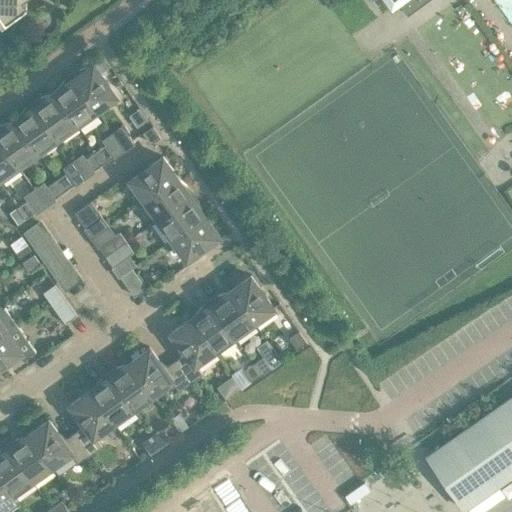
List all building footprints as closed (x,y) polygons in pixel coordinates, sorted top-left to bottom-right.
[(0,0),(0,21),(1,22),(26,4),(23,0),(0,0)] [(387,0),(391,5),(398,0),(407,13),(425,0),(387,0)] [(73,76),(96,109),(116,95),(107,82),(105,78),(102,75),(93,62),(88,66),(79,69),(80,71),(73,76)] [(53,90),(76,123),(96,109),(73,76),(65,82),(64,80),(58,87),(53,90)] [(76,123),(53,90),(49,94),(40,97),(41,99),(34,104),(57,137),(76,123)] [(14,118),(37,151),(57,137),(34,104),(26,110),(25,108),(19,115),(14,118)] [(37,151),(14,118),(9,121),(1,125),(2,127),(0,128),(0,139),(18,165),(37,151)] [(161,135),(153,124),(143,131),(151,142),(161,135)] [(0,177),(18,165),(0,139),(0,177)] [(105,143),(96,150),(104,161),(113,154),(105,143)] [(104,161),(96,150),(86,157),(94,168),(104,161)] [(144,198),(177,175),(163,155),(130,178),(144,198)] [(66,171),(57,178),(64,189),(74,182),(66,171)] [(185,187),(187,186),(180,180),(177,175),(144,198),(158,218),(191,195),(185,187)] [(64,189),(57,178),(47,185),(55,196),(64,189)] [(172,237),(205,214),(202,210),(198,201),(196,203),(191,195),(158,218),(172,237)] [(17,206),(25,217),(35,210),(27,199),(17,206)] [(75,211),(85,226),(101,214),(91,200),(75,211)] [(18,222),(25,217),(17,206),(17,205),(10,210),(18,222)] [(205,214),(172,237),(186,258),(219,234),(205,214)] [(118,247),(117,247),(127,240),(120,230),(99,246),(106,255),(118,247)] [(16,251),(19,257),(31,249),(27,243),(16,251)] [(118,247),(106,255),(113,265),(125,257),(118,247)] [(34,253),(22,260),(29,270),(41,262),(34,253)] [(131,266),(120,275),(134,295),(146,286),(131,266)] [(250,274),(230,288),(254,321),(273,307),(250,274)] [(43,291),(50,300),(62,292),(55,282),(43,291)] [(234,335),(253,321),(254,321),(230,288),(226,292),(217,295),(218,297),(211,302),(234,335)] [(65,322),(66,321),(77,313),(62,292),(50,300),(50,301),(65,322)] [(191,316),(214,349),(234,335),(211,302),(203,308),(202,306),(196,313),(191,316)] [(0,335),(17,323),(3,303),(0,305),(0,335)] [(175,359),(190,381),(202,372),(195,362),(214,349),(191,316),(171,331),(186,351),(175,359)] [(0,365),(21,350),(26,357),(36,349),(17,323),(0,335),(0,365)] [(289,336),(297,348),(307,341),(299,330),(289,336)] [(268,363),(271,366),(282,358),(269,341),(258,349),(263,355),(268,363)] [(190,381),(175,359),(164,367),(149,346),(129,360),(152,393),(172,379),(178,389),(190,381)] [(253,362),(261,373),(271,366),(268,363),(263,355),(253,362)] [(110,374),(133,407),(152,393),(129,360),(125,364),(116,367),(117,369),(110,374)] [(261,373),(253,362),(243,369),(251,380),(261,373)] [(242,387),(251,380),(243,369),(241,366),(231,373),(232,374),(242,387)] [(102,380),(101,378),(95,385),(90,388),(113,421),(133,407),(110,374),(102,380)] [(232,374),(217,386),(226,398),(242,387),(232,374)] [(74,431),(89,453),(101,444),(94,434),(113,421),(90,388),(70,402),(85,423),(74,431)] [(464,509),(511,475),(511,391),(424,453),(464,509)] [(171,417),(180,430),(188,425),(179,411),(171,417)] [(28,432),(51,465),(70,451),(77,461),(89,453),(74,431),(63,439),(48,418),(28,432)] [(162,427),(152,434),(160,445),(170,439),(162,427)] [(9,446),(32,479),(51,465),(28,432),(23,435),(15,439),(16,441),(9,446)] [(160,445),(152,434),(142,441),(150,452),(160,445)] [(9,446),(1,452),(0,450),(0,475),(12,493),(12,492),(32,479),(9,446)] [(0,511),(4,511),(19,502),(12,492),(12,493),(0,475),(0,511)] [(61,499),(51,506),(55,511),(66,511),(69,510),(61,499)]
